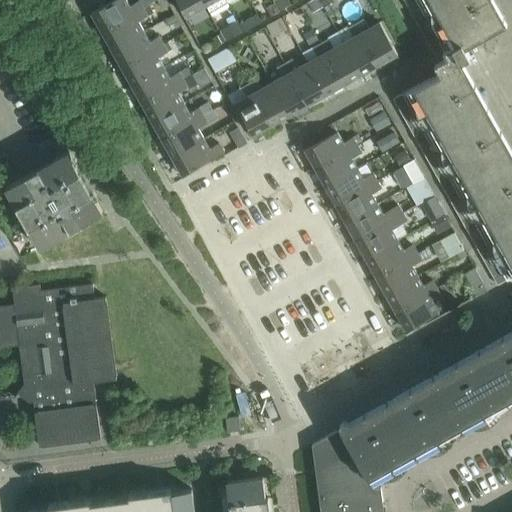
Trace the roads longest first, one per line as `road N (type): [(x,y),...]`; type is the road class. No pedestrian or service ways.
road 1 (residential): [(402,371),(274,144)]
road 2 (residential): [(511,310),(402,371)]
